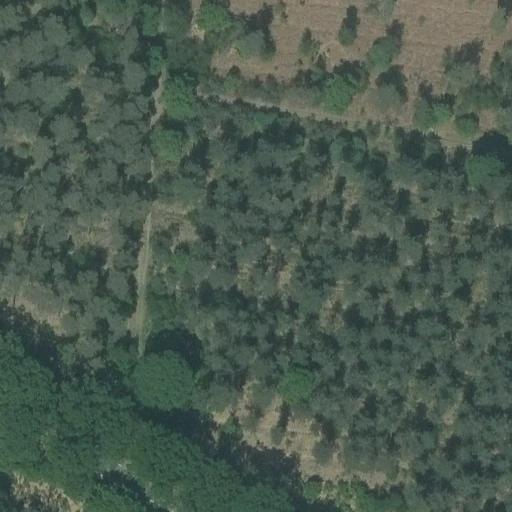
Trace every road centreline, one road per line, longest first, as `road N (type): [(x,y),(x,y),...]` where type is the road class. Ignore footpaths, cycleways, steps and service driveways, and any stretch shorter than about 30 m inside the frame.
road 1 (track): [(153,0),(112,413)]
road 2 (track): [(511,155),(144,92)]
road 3 (unclassified): [(188,511),(0,414)]
